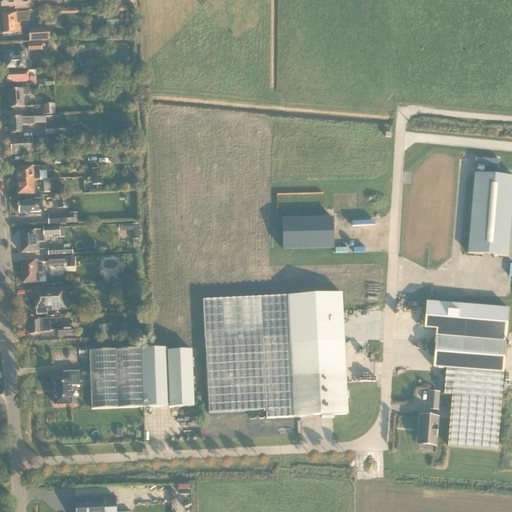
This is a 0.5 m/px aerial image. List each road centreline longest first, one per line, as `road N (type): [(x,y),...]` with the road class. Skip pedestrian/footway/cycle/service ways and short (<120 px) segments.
road 1 (unclassified): [(17,461),(377,439),(401,111)]
road 2 (tertiary): [(17,461),(0,225)]
